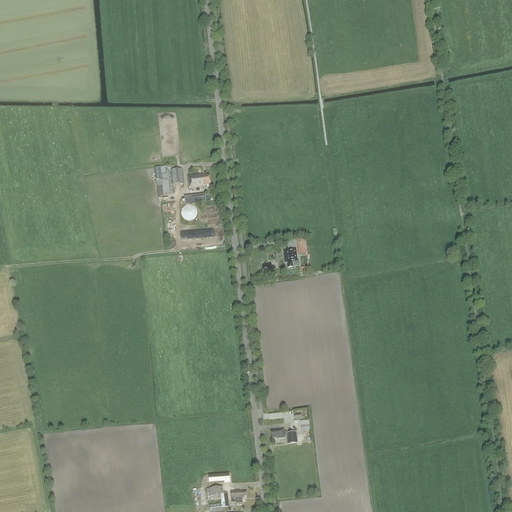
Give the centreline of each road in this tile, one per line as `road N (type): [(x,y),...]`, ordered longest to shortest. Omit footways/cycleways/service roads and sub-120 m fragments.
road 1 (track): [(431,0),(503,511)]
road 2 (secondary): [(266,511),(206,0)]
